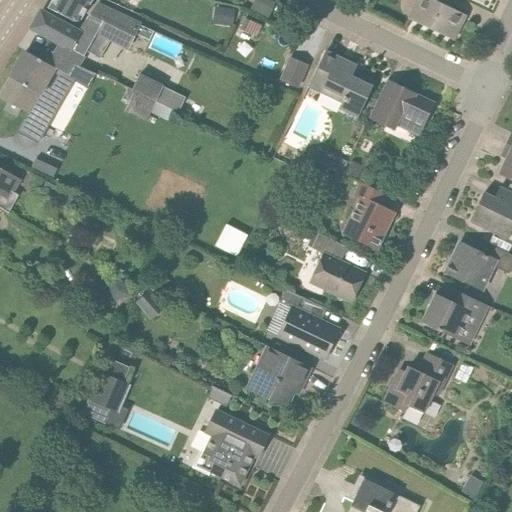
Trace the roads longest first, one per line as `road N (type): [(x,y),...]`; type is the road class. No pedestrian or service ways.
road 1 (residential): [(308,466),(397,292),(484,83)]
road 2 (residential): [(484,83),(318,0)]
